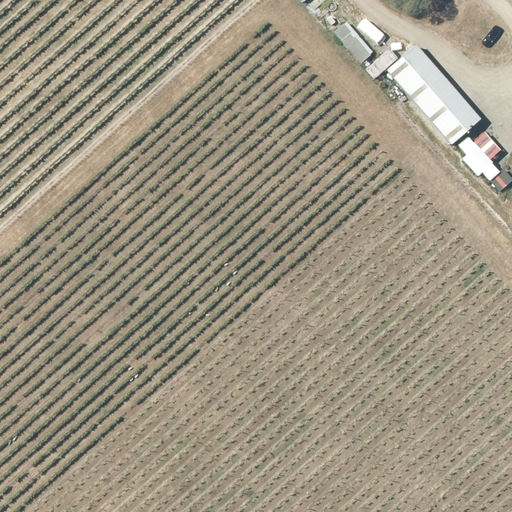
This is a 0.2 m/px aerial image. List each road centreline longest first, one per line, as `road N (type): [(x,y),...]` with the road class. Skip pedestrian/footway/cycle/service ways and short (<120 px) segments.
road 1 (track): [(0,238),(260,0)]
road 2 (track): [(262,0),(502,222)]
